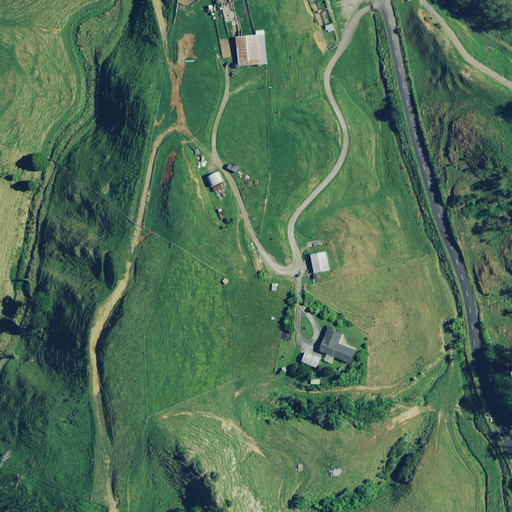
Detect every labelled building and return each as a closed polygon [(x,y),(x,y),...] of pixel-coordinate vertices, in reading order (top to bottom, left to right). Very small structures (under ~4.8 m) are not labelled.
[(213,0),(214,4),(210,5),(210,10),(211,10),(212,12),(218,11),(218,15),(221,14),(221,17),(223,17),(220,0),(213,0)] [(268,64),(266,30),(257,31),(257,36),(238,37),(240,66),(268,64)] [(243,168),(231,163),(228,168),(240,174),(243,168)] [(223,181),(219,172),(208,177),(212,186),(223,181)] [(330,270),(327,252),(312,254),(315,273),(330,270)] [(343,334),(329,329),(320,351),(328,354),(326,361),(333,363),(336,357),(352,363),(357,350),(339,344),(343,334)] [(321,358),(306,352),(303,362),(318,368),(321,358)]
